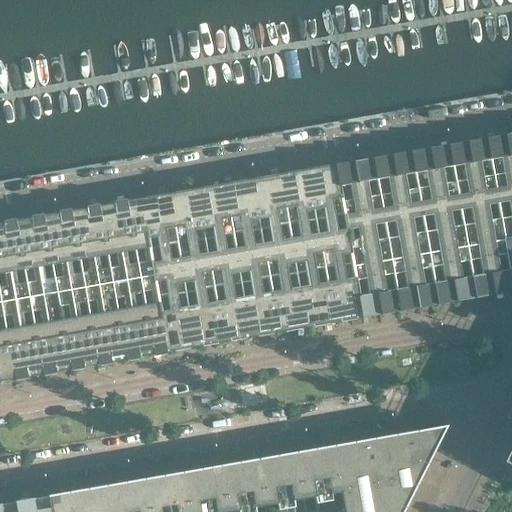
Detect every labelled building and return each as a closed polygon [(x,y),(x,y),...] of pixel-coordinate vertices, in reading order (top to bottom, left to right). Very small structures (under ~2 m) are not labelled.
[(511,132),(485,137),(503,241),(504,241),(511,239),(511,132)] [(503,241),(485,137),(447,144),(465,247),(466,247),(485,244),(503,241)] [(465,247),(447,144),(409,151),(427,254),(447,251),(465,247)] [(427,254),(409,151),(371,157),(389,261),(408,257),(427,254)] [(389,261),(371,157),(332,164),(346,241),(350,268),(370,264),(389,261)] [(346,241),(332,164),(324,166),(304,169),(318,246),(346,241)] [(318,246),(304,169),(277,174),(290,251),(318,246)] [(290,251),(277,174),(249,179),(262,256),(290,251)] [(262,256),(249,179),(221,184),(235,261),(262,256)] [(235,261),(221,184),(193,189),(207,265),(235,261)] [(207,265),(193,189),(166,193),(179,270),(207,265)] [(179,270),(166,193),(138,198),(151,275),(179,270)] [(151,275),(138,198),(110,203),(124,280),(151,275)] [(124,280),(110,203),(83,208),(96,285),(124,280)] [(96,285),(83,208),(55,213),(68,290),(96,285)] [(68,290),(55,213),(27,218),(41,295),(68,290)] [(41,295),(27,218),(0,222),(0,226),(13,300),(41,295)] [(0,301),(13,300),(0,226),(0,301)] [(359,318),(350,268),(346,241),(318,246),(331,323),(359,318)] [(511,286),(510,278),(504,241),(503,241),(485,244),(494,294),(511,291),(511,290),(511,286)] [(494,294),(485,244),(466,247),(474,298),(494,294)] [(331,323),(318,246),(290,251),(304,328),(331,323)] [(474,298),(466,247),(465,247),(447,251),(455,301),(474,298)] [(304,328),(290,251),(262,256),(276,332),(304,328)] [(455,301),(447,251),(427,254),(436,304),(455,301)] [(427,254),(408,257),(417,308),(436,304),(427,254)] [(276,332),(262,256),(235,261),(248,337),(276,332)] [(417,308),(408,257),(389,261),(398,311),(417,308)] [(248,337),(235,261),(207,265),(220,342),(248,337)] [(398,311),(389,261),(370,264),(379,314),(398,311)] [(379,314),(370,264),(350,268),(359,318),(379,314)] [(220,342),(207,265),(179,270),(193,347),(220,342)] [(193,347),(179,270),(151,275),(165,352),(193,347)] [(165,352),(151,275),(124,280),(137,357),(165,352)] [(137,357),(124,280),(96,285),(109,362),(137,357)] [(109,362),(96,285),(68,290),(82,367),(109,362)] [(82,367),(68,290),(41,295),(54,371),(82,367)] [(54,371),(41,295),(13,300),(26,376),(54,371)] [(0,380),(26,376),(13,300),(0,301),(0,380)] [(399,511),(443,425),(331,445),(343,511),(399,511)] [(343,511),(331,445),(312,448),(323,511),(343,511)] [(323,511),(312,448),(274,455),(284,511),(323,511)] [(284,511),(274,455),(237,462),(245,511),(284,511)] [(245,511),(237,462),(199,468),(206,511),(245,511)] [(206,511),(199,468),(161,475),(167,511),(206,511)] [(167,511),(161,475),(123,482),(128,511),(167,511)] [(128,511),(123,482),(85,488),(89,511),(128,511)] [(89,511),(85,488),(47,495),(50,511),(89,511)] [(50,511),(47,495),(13,501),(15,511),(50,511)] [(0,511),(15,511),(13,501),(0,503),(0,511)]
